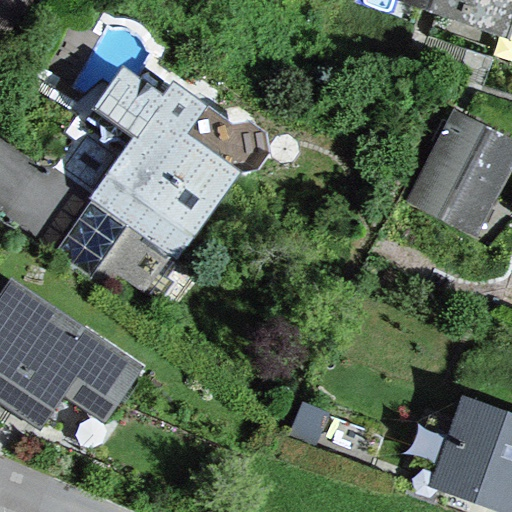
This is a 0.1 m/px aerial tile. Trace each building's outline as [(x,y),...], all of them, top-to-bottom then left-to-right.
[(0,0),(0,41),(22,11),(5,0),(0,0)] [(511,0),(440,0),(439,4),(502,27),(511,0)] [(172,104),(123,68),(86,119),(101,129),(100,139),(107,144),(116,140),(127,148),(94,196),(130,222),(125,228),(141,238),(116,268),(163,302),(177,282),(171,277),(181,263),(172,257),(245,156),(239,151),(237,136),(225,127),(210,130),(201,124),(199,109),(187,100),(172,104)] [(456,125),(420,196),(471,223),(508,152),(456,125)] [(63,390),(103,417),(137,366),(96,339),(87,353),(2,296),(0,299),(0,396),(15,406),(17,403),(41,418),(41,423),(63,390)] [(428,419),(411,466),(511,502),(511,426),(469,411),(462,431),(428,419)]
